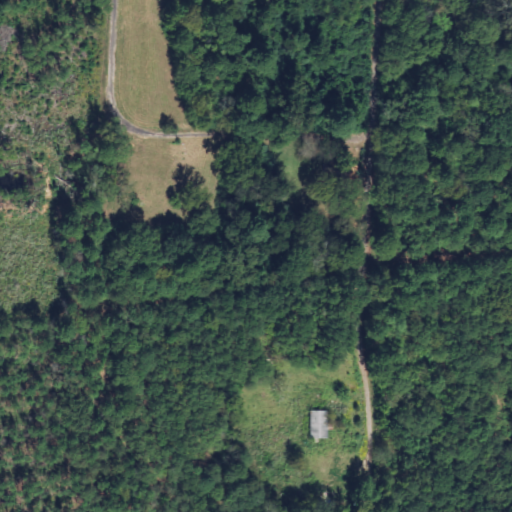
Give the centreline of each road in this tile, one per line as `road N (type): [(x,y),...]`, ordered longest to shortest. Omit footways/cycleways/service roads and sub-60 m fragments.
road 1 (residential): [(380,0),(368,450)]
road 2 (residential): [(111,0),(112,100),(134,128),(201,133),(380,124)]
